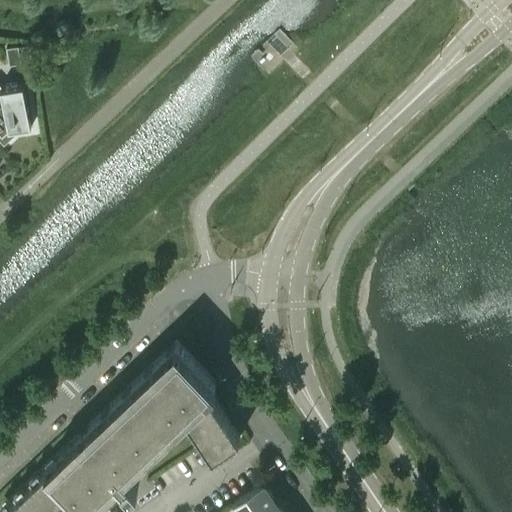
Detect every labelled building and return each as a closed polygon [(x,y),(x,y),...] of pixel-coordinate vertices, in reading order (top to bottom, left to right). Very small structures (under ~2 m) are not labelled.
[(19,45),(7,47),(9,64),(21,62),(21,60),(31,59),(29,44),(19,45)] [(24,81),(2,84),(0,82),(0,133),(2,136),(18,122),(22,128),(31,127),(24,81)] [(177,343),(145,373),(109,408),(87,428),(89,429),(83,435),(82,434),(1,510),(2,511),(81,511),(112,483),(121,493),(131,487),(132,488),(139,481),(127,469),(216,384),(177,343)] [(187,416),(212,453),(213,454),(240,436),(211,393),(187,416)] [(264,482),(234,502),(240,511),(258,511),(276,500),(264,482)] [(258,511),(284,511),(276,500),(258,511)]
